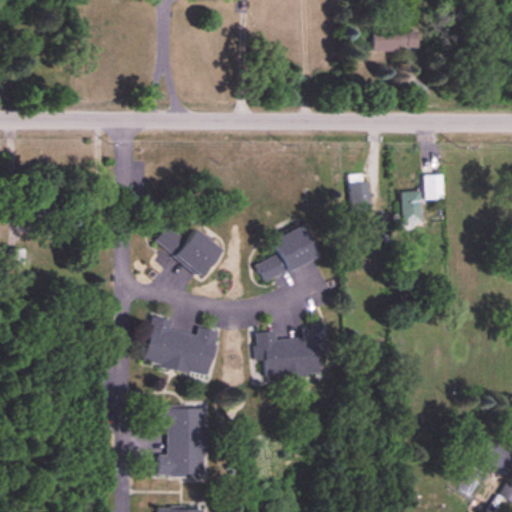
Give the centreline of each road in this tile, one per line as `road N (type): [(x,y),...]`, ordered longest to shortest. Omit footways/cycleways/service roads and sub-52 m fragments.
road 1 (residential): [(511,122),(0,122)]
road 2 (track): [(309,122),(301,0)]
